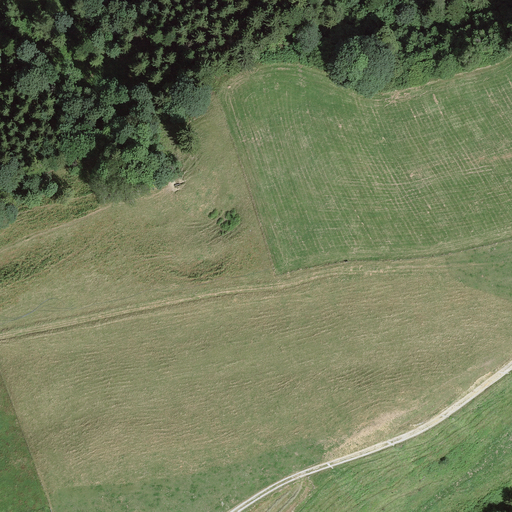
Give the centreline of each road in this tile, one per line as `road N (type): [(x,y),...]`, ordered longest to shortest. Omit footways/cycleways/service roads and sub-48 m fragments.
road 1 (track): [(234,511),(279,483),(439,417),(511,362)]
road 2 (track): [(417,511),(511,435)]
